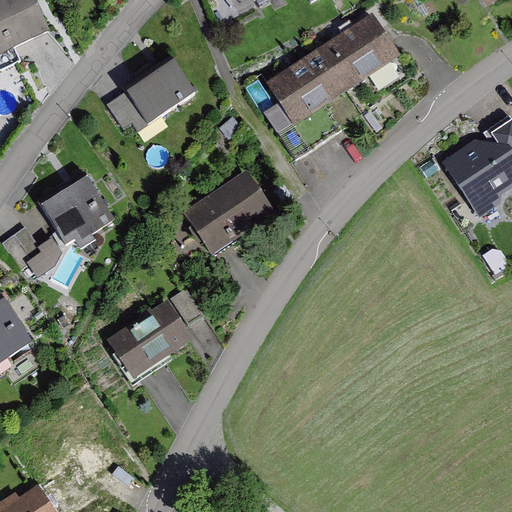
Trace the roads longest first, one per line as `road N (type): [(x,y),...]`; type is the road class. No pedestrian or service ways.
road 1 (residential): [(511,59),(385,159),(328,225),(283,287),(156,511)]
road 2 (residential): [(149,0),(114,34),(0,192)]
